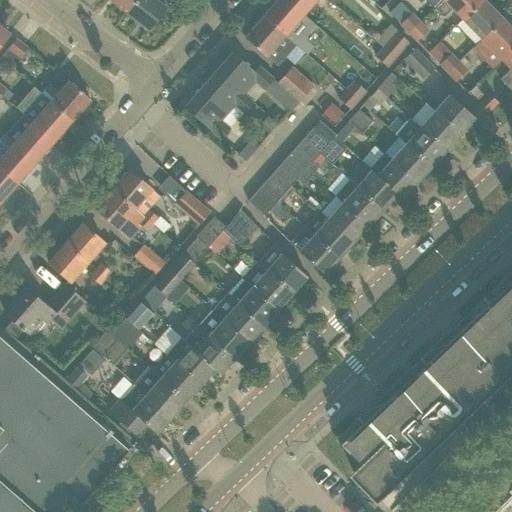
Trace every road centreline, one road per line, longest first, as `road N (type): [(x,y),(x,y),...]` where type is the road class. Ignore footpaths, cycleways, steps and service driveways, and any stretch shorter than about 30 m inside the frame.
road 1 (tertiary): [(511,159),(145,511)]
road 2 (tertiary): [(202,511),(511,211)]
road 3 (residential): [(0,262),(149,87)]
road 4 (residential): [(149,87),(47,0)]
